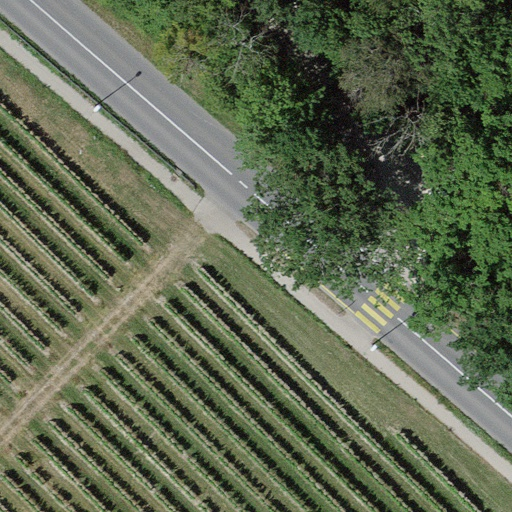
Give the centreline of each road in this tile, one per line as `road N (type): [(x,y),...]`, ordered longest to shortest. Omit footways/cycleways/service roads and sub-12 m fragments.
road 1 (tertiary): [(31,0),(352,279)]
road 2 (track): [(242,184),(0,449)]
road 3 (residential): [(248,0),(334,94),(383,208),(352,279)]
road 4 (tertiary): [(352,279),(511,417)]
